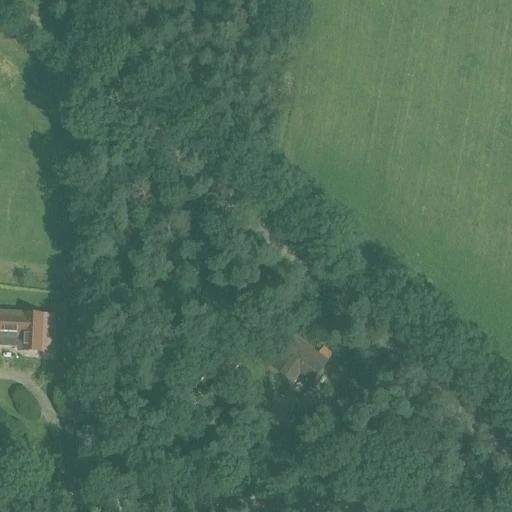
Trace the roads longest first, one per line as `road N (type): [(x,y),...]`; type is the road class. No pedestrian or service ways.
road 1 (unclassified): [(511,462),(12,0)]
road 2 (track): [(346,511),(0,494)]
